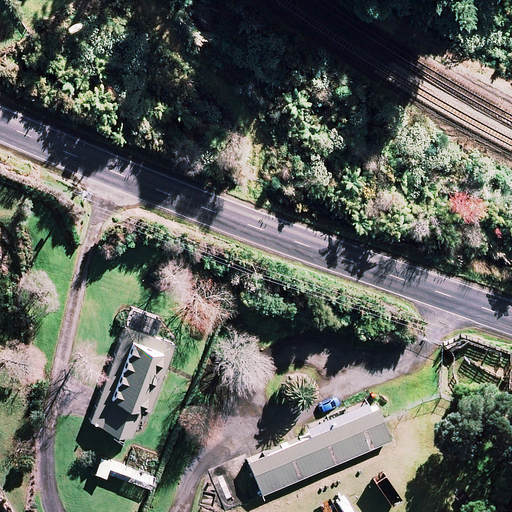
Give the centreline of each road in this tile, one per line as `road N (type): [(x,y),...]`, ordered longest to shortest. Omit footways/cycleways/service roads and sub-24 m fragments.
road 1 (residential): [(511,321),(0,124)]
road 2 (track): [(238,221),(257,150),(254,129),(147,0)]
